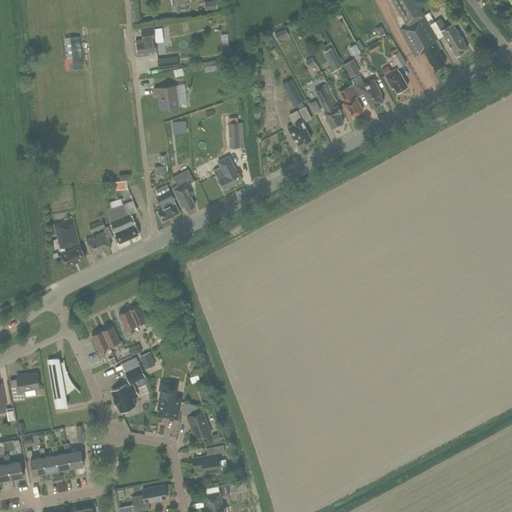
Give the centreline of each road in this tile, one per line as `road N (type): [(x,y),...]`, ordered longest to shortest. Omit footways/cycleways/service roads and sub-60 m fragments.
road 1 (secondary): [(153,246),(511,55)]
road 2 (residential): [(153,246),(126,0)]
road 3 (residential): [(0,496),(21,492),(40,504),(111,490),(107,434)]
road 4 (residential): [(183,511),(169,451),(107,434)]
